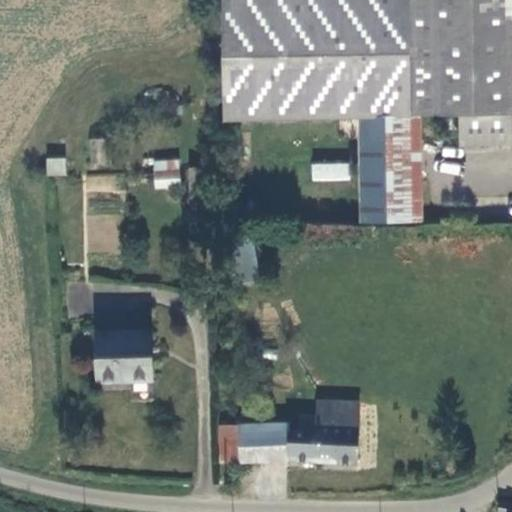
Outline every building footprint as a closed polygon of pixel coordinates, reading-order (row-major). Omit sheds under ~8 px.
[(511,0),(216,0),(218,37),(220,121),(355,119),(357,224),(417,223),(414,117),(455,117),(509,115),(511,114),(511,0)] [(455,117),(456,146),(510,145),(509,115),(455,117)] [(87,139),(90,165),(107,163),(103,137),(87,139)] [(66,157),(46,157),(46,176),(66,176),(66,157)] [(178,159),(154,160),(156,181),(180,179),(178,159)] [(312,181),(350,179),(349,162),(311,164),(312,181)] [(209,167),(190,168),(192,214),(212,212),(209,167)] [(85,176),(86,193),(119,190),(117,173),(85,176)] [(212,212),(192,214),(194,232),(214,231),(212,212)] [(232,237),(236,283),(258,281),(254,235),(232,237)] [(144,333),(89,338),(94,388),(149,383),(144,333)] [(287,434),(286,425),(236,425),(237,458),(354,456),(353,402),(313,403),(314,433),(287,434)] [(217,460),(237,458),(236,425),(217,425),(217,460)]
